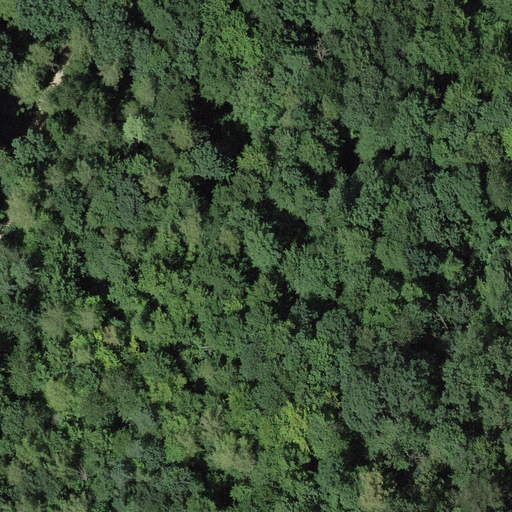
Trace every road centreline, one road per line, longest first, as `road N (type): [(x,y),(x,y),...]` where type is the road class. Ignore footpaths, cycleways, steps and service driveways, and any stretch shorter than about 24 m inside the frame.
road 1 (track): [(97,511),(180,298),(364,0)]
road 2 (track): [(0,240),(96,0)]
